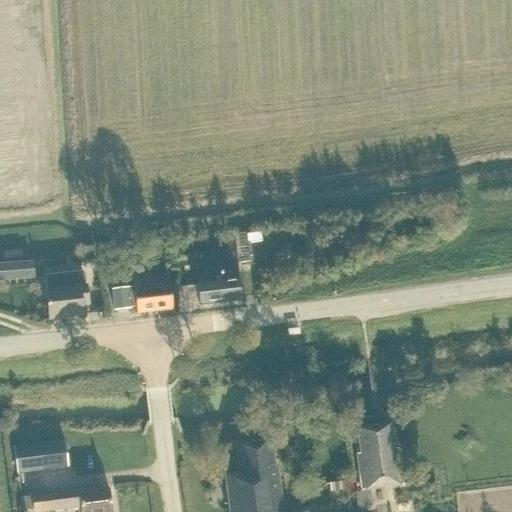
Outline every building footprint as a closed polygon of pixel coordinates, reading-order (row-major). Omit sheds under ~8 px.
[(239,303),(235,264),(248,263),(245,234),(233,235),(234,242),(225,243),(225,252),(193,254),(198,307),(239,303)] [(13,263),(23,263),(22,252),(2,253),(3,265),(0,264),(0,282),(14,281),(13,263)] [(84,262),(85,270),(94,269),(93,261),(84,262)] [(47,293),(45,294),(48,318),(79,314),(78,306),(87,305),(86,289),(84,289),(81,274),(64,276),(64,280),(46,282),(47,293)] [(134,314),(170,310),(165,274),(131,279),(133,287),(110,290),(112,311),(128,309),(127,307),(132,306),(134,314)] [(356,508),(361,508),(371,506),(368,490),(401,486),(397,449),(393,450),(389,424),(356,429),(359,454),(355,455),(360,491),(354,492),(356,508)] [(227,511),(281,511),(276,469),(272,470),(268,441),(235,445),(238,463),(236,464),(237,474),(223,476),(227,511)] [(66,468),(63,442),(12,448),(15,474),(66,468)] [(77,491),(30,497),(19,499),(20,511),(52,511),(79,509),(79,511),(110,511),(108,490),(77,494),(77,491)]
